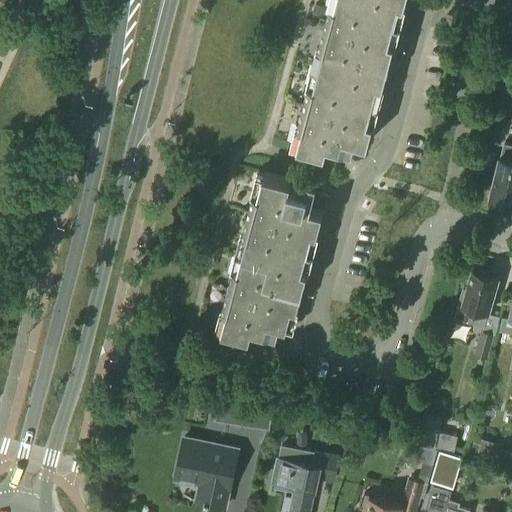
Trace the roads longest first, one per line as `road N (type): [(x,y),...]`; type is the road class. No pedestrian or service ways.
road 1 (residential): [(431,0),(385,155),(345,202),(311,342),(389,363),(422,241),(444,219)]
road 2 (secondary): [(38,511),(170,0)]
road 3 (secondary): [(123,0),(78,233),(8,506)]
